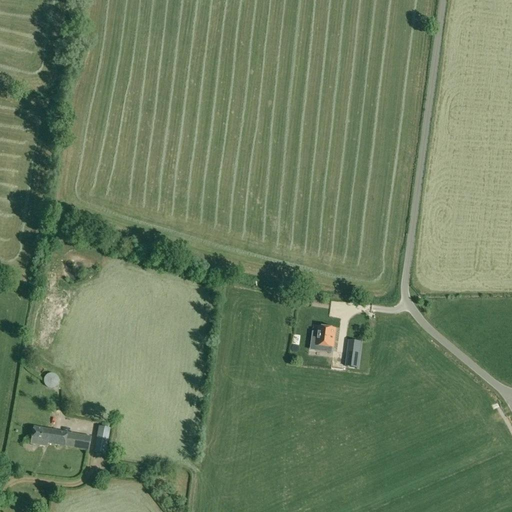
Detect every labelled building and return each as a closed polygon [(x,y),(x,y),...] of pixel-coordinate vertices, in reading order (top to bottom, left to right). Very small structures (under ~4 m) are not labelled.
[(319,327),(316,346),(333,348),(335,330),(319,327)] [(358,368),(360,355),(348,354),(346,367),(358,368)] [(43,380),(43,381),(43,382),(43,383),(44,385),(45,386),(46,387),(46,388),(47,388),(48,389),(49,389),(51,389),(52,389),(53,389),(54,388),(55,388),(56,387),(56,386),(57,385),(58,384),(58,383),(58,382),(58,381),(58,380),(58,379),(58,378),(57,377),(56,376),(56,375),(55,375),(54,374),(53,374),(52,374),(51,374),(49,374),(48,374),(47,374),(46,375),(45,376),(44,377),(44,378),(43,379),(43,380)] [(44,443),(67,447),(88,451),(90,437),(67,433),(33,427),(30,444),(43,447),(44,443)] [(107,454),(111,429),(99,427),(94,452),(107,454)]
